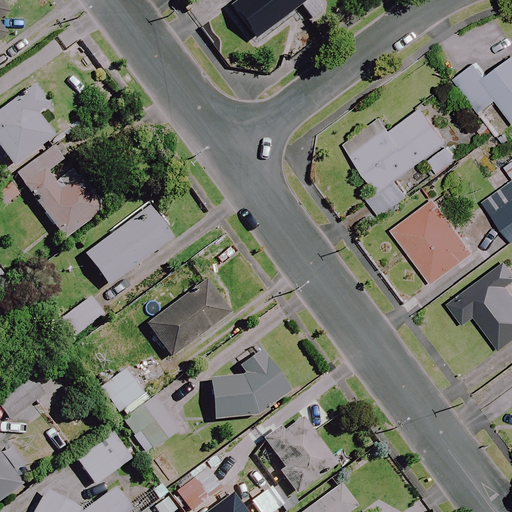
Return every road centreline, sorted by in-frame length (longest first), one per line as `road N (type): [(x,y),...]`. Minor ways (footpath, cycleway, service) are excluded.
road 1 (residential): [(230,152),(497,511)]
road 2 (residential): [(230,152),(441,0)]
road 3 (residential): [(116,0),(230,152)]
